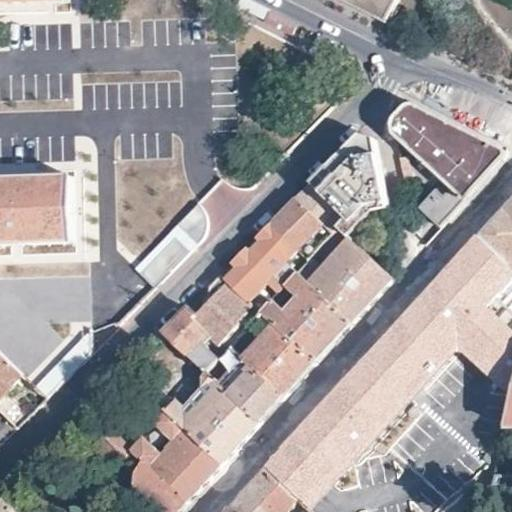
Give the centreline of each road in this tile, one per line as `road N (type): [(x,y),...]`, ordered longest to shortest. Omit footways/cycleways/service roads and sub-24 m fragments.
road 1 (residential): [(375,92),(0,474)]
road 2 (residential): [(416,283),(200,511)]
road 3 (residential): [(416,283),(375,92)]
road 4 (secondary): [(271,0),(403,64)]
road 5 (residential): [(511,179),(416,283)]
road 6 (secondary): [(403,64),(511,115)]
